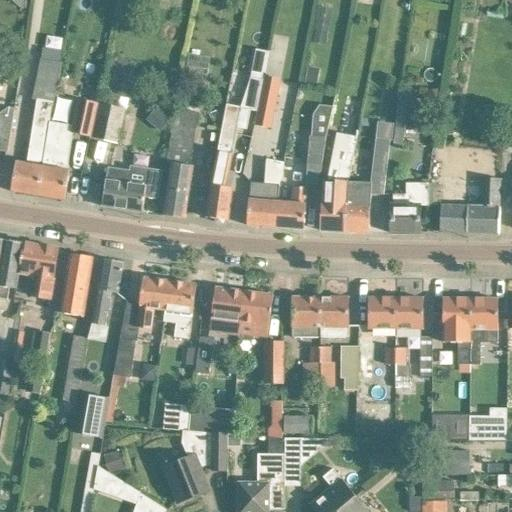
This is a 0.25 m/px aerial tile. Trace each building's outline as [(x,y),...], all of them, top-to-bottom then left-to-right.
[(316,26),(312,43),(325,46),(328,28),(316,26)] [(125,108),(118,107),(129,59),(111,55),(102,103),(100,103),(93,137),(117,143),(125,108)] [(12,191),(38,196),(43,166),(50,121),(53,103),(62,62),(41,59),(33,99),(41,101),(30,164),(17,161),(12,191)] [(316,86),(318,71),(308,69),(305,84),(316,86)] [(264,76),(259,104),(275,107),(280,80),(264,76)] [(394,145),(403,146),(406,124),(413,125),(415,108),(438,111),(439,102),(416,100),(416,91),(399,89),(398,98),(400,98),(394,145)] [(74,133),(91,137),(98,104),(79,99),(74,125),(72,133),(74,133)] [(234,156),(244,107),(228,104),(212,184),(207,217),(215,218),(216,222),(223,223),(225,220),(228,220),(233,188),(226,187),(233,155),(234,156)] [(0,150),(8,152),(10,140),(15,108),(9,107),(0,113),(0,150)] [(156,109),(146,121),(160,133),(170,121),(156,109)] [(171,161),(166,196),(163,215),(185,219),(193,165),(190,164),(199,112),(175,109),(167,161),(171,161)] [(43,166),(38,196),(65,200),(70,170),(68,170),(74,133),(72,133),(74,125),(50,121),(43,166)] [(392,141),(394,126),(380,125),(378,139),(392,141)] [(322,165),(325,137),(310,135),(308,164),(322,165)] [(321,231),(345,232),(347,202),(348,185),(351,166),(341,164),(338,181),(323,180),(321,231)] [(102,206),(141,212),(143,212),(145,198),(158,199),(162,170),(130,166),(130,170),(108,167),(102,206)] [(440,232),(480,233),(499,234),(500,207),(501,179),(481,178),(480,207),(441,205),(440,232)] [(249,205),(247,225),(259,226),(261,226),(275,227),(277,200),(279,185),(251,183),(249,205)] [(391,213),(391,233),(420,233),(421,213),(420,206),(429,206),(429,183),(406,183),(406,195),(393,194),(393,205),(391,205),(391,213)] [(277,200),(275,227),(304,230),(308,186),(306,186),(295,185),(294,202),(277,200)] [(347,202),(345,232),(369,233),(370,213),(371,203),(370,203),(371,186),(348,185),(347,202)] [(24,243),(5,240),(0,270),(1,271),(0,277),(0,298),(8,299),(10,288),(17,289),(19,274),(20,274),(24,243)] [(59,248),(24,243),(20,274),(33,276),(30,295),(51,299),(55,268),(59,248)] [(70,254),(67,274),(61,313),(84,317),(89,278),(93,258),(70,254)] [(118,294),(120,283),(123,264),(102,260),(99,280),(92,324),(106,327),(107,317),(112,293),(118,294)] [(143,278),(140,304),(137,328),(138,328),(152,330),(154,309),(165,310),(170,281),(143,278)] [(197,285),(170,281),(165,310),(163,323),(177,325),(174,339),(189,341),(197,285)] [(225,333),(239,335),(244,291),(216,287),(213,307),(210,331),(225,333)] [(244,291),(239,334),(239,337),(242,340),(250,341),(253,339),(254,337),(268,339),(274,295),(244,291)] [(313,337),(322,337),(321,328),(321,298),(293,298),(293,337),(313,337)] [(321,328),(322,337),(348,338),(348,328),(349,328),(349,318),(349,298),(321,298),(321,328)] [(397,329),(398,298),(369,298),(369,318),(369,329),(397,329)] [(423,299),(398,298),(397,329),(423,329),(423,319),(423,299)] [(443,299),(443,319),(443,325),(443,330),(443,337),(443,340),(443,342),(459,342),(459,351),(470,351),(471,351),(471,329),(471,299),(443,299)] [(498,299),(471,299),(471,329),(471,351),(480,351),(480,344),(498,344),(498,335),(498,329),(498,319),(498,299)] [(89,338),(74,335),(63,401),(76,403),(87,340),(88,340),(89,338)] [(195,370),(208,371),(212,337),(199,335),(195,370)] [(363,336),(361,396),(372,396),(374,336),(363,336)] [(114,376),(127,378),(129,378),(134,341),(120,338),(114,376)] [(266,343),(267,384),(283,384),(282,343),(266,343)] [(311,364),(321,364),(322,348),(311,348),(311,364)] [(322,348),(321,364),(332,364),(332,348),(322,348)] [(387,367),(397,367),(397,350),(387,350),(387,367)] [(397,350),(397,367),(408,367),(408,350),(397,350)] [(459,367),(470,367),(470,351),(459,351),(459,367)] [(470,351),(470,367),(480,367),(480,351),(471,351),(470,351)] [(0,399),(7,401),(15,362),(0,358),(0,399)] [(42,386),(43,376),(31,373),(29,383),(42,386)] [(109,399),(86,394),(79,434),(103,438),(109,399)] [(213,409),(211,433),(228,434),(234,435),(236,411),(213,409)] [(285,433),(312,433),(312,417),(285,417),(285,433)] [(269,428),(269,437),(282,438),(282,425),(272,425),(269,428)] [(183,431),(182,443),(196,445),(201,455),(195,457),(194,455),(165,467),(179,503),(208,491),(199,468),(205,466),(211,466),(211,470),(227,470),(228,434),(211,433),(183,431)] [(282,438),(269,437),(269,454),(258,454),(258,483),(239,483),(238,511),(265,511),(268,509),(285,510),(285,486),(286,438),(282,438)] [(301,486),(301,439),(286,438),(285,486),(301,486)] [(408,439),(408,449),(414,449),(413,455),(423,456),(424,440),(408,439)] [(469,452),(445,452),(445,476),(453,476),(467,476),(469,476),(469,452)] [(423,476),(441,476),(442,457),(423,457),(423,476)] [(310,504),(316,511),(337,511),(356,496),(333,469),(323,477),(331,486),(310,504)] [(424,480),(424,500),(435,500),(455,500),(455,480),(424,480)] [(123,482),(118,497),(137,504),(134,511),(165,511),(167,510),(141,493),(123,482)] [(369,511),(356,496),(337,511),(369,511)] [(422,498),(410,498),(410,508),(422,508),(422,498)] [(435,511),(436,503),(424,503),(423,511),(435,511)]
